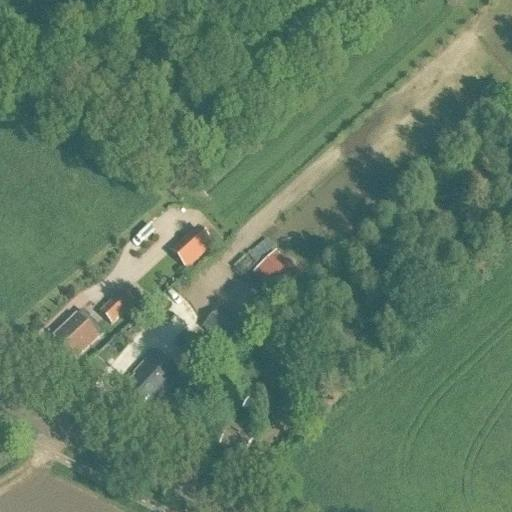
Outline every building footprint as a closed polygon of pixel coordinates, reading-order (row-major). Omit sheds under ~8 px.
[(164,257),(183,276),(210,250),(192,231),(164,257)] [(299,282),(276,258),(260,273),(283,297),(299,282)] [(99,317),(111,329),(133,307),(122,295),(99,317)] [(221,316),(205,334),(230,357),(246,340),(221,316)] [(54,347),(42,359),(57,374),(69,362),(72,365),(95,344),(74,322),(52,344),(54,347)] [(172,351),(189,366),(202,351),(185,336),(172,351)] [(154,356),(133,380),(135,382),(128,390),(132,393),(128,398),(141,410),(146,404),(151,409),(178,378),(154,356)] [(299,396),(270,423),(285,438),(313,411),(299,396)] [(242,414),(264,428),(271,417),(249,402),(242,414)] [(231,429),(219,453),(242,464),(254,441),(231,429)]
